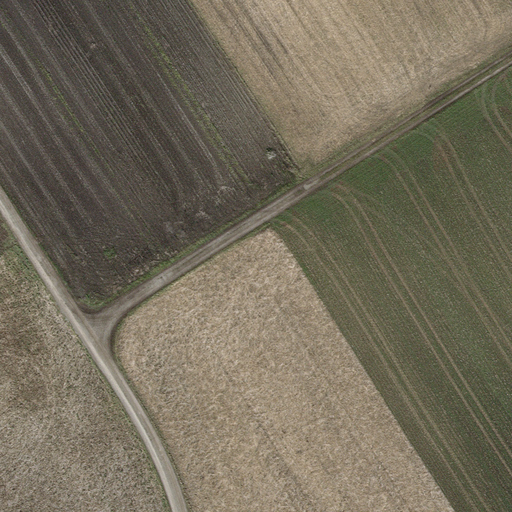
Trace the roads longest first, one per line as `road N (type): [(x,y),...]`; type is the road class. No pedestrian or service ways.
road 1 (track): [(90,333),(511,57)]
road 2 (track): [(0,200),(90,333),(152,444),(178,511)]
